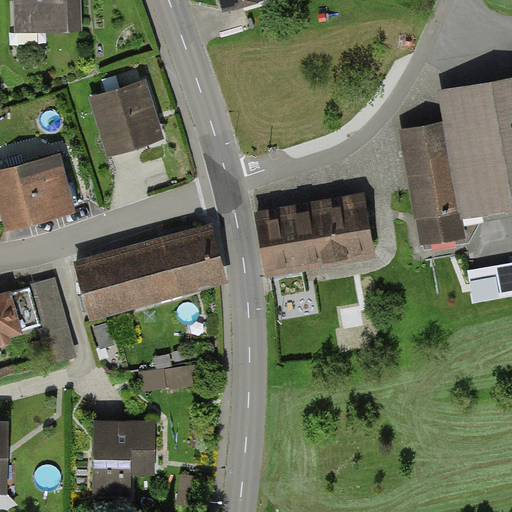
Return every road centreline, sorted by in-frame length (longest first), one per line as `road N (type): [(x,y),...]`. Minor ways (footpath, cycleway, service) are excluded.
road 1 (tertiary): [(232,190),(249,276),(251,362),(236,511)]
road 2 (residential): [(232,190),(0,258)]
road 3 (tertiary): [(172,0),(232,190)]
